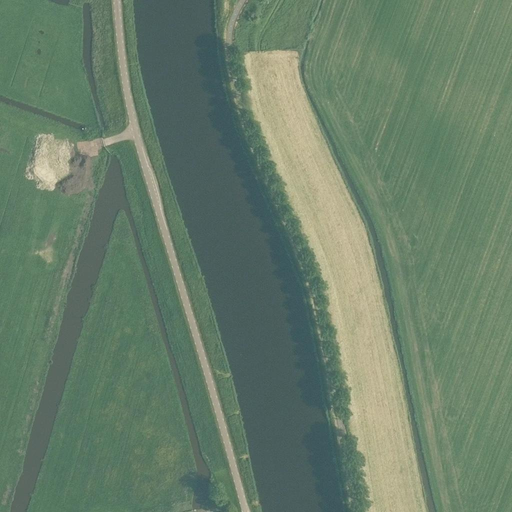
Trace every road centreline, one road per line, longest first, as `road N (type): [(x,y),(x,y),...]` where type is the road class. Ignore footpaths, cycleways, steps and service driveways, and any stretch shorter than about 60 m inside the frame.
road 1 (track): [(379,511),(337,287),(259,66),(258,34),(291,0)]
road 2 (tertiary): [(245,511),(134,132),(116,0)]
